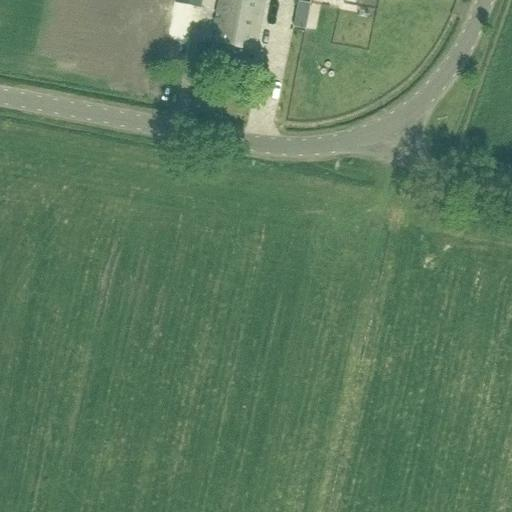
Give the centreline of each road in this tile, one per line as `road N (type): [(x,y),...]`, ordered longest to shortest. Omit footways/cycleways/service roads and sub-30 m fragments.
road 1 (tertiary): [(0,99),(317,150),(386,129)]
road 2 (tertiary): [(386,129),(443,78),(482,0)]
road 3 (unclassified): [(511,191),(441,177),(386,129)]
